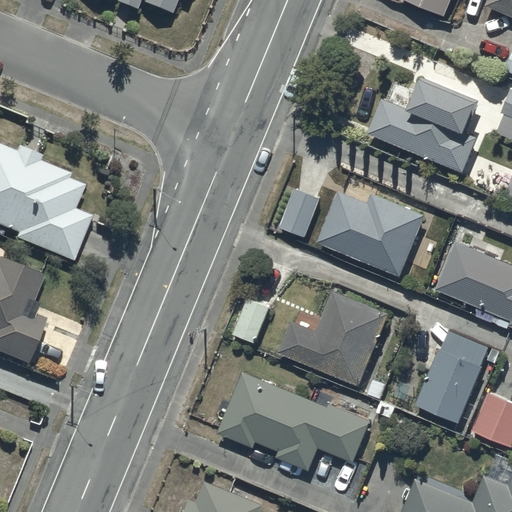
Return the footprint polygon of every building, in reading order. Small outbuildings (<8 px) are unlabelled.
[(124,0),(136,5),(138,0),(147,0),(172,10),(175,0),(124,0)] [(415,0),(446,12),(450,0),(415,0)] [(511,0),(487,0),(487,1),(511,11),(511,0)] [(383,94),(368,128),(462,169),(478,131),(464,125),(478,92),(423,68),(415,86),(395,78),(387,95),(383,94)] [(511,85),(502,108),(505,110),(497,130),(511,136),(511,85)] [(0,220),(19,228),(16,233),(72,257),(91,212),(74,204),(84,181),(68,174),(70,170),(43,159),(47,150),(18,138),(14,146),(0,140),(0,220)] [(321,194),(295,184),(281,223),(306,233),(321,194)] [(340,186),(317,237),(401,272),(424,210),(373,189),(370,198),(340,186)] [(511,260),(457,237),(437,284),(511,316),(509,321),(511,322),(511,260)] [(0,254),(0,348),(29,360),(47,314),(34,310),(39,298),(34,296),(44,271),(0,254)] [(360,381),(389,309),(334,286),(317,327),(291,316),(279,348),(360,381)] [(270,303),(247,294),(245,299),(242,298),(235,316),(239,317),(234,330),(255,338),(270,303)] [(438,344),(416,399),(459,418),(484,355),(496,360),(501,347),(449,327),(442,346),(438,344)] [(329,403),(244,367),(219,428),(254,442),(256,437),(278,447),(276,451),(310,466),(319,444),(353,458),(370,417),(330,400),(329,403)] [(511,398),(489,389),(474,427),(511,441),(511,398)] [(418,473),(401,511),(511,511),(511,472),(509,480),(486,471),(475,497),(418,473)] [(258,511),(256,511),(259,504),(201,478),(194,498),(184,494),(177,511),(258,511)]
